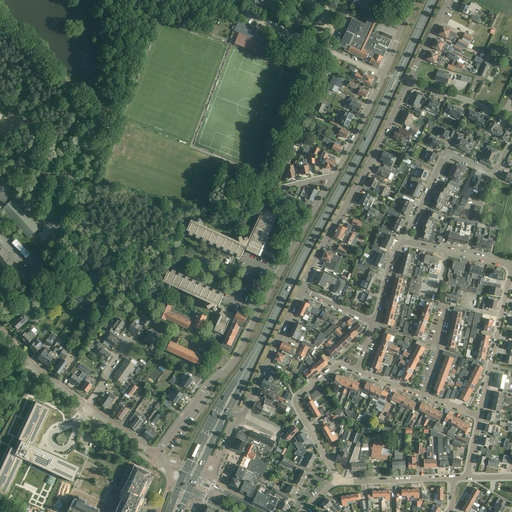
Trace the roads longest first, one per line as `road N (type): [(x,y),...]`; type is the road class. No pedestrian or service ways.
road 1 (unclassified): [(0,158),(184,206),(332,178)]
road 2 (residential): [(155,456),(234,361),(332,178)]
road 3 (primary): [(247,366),(384,102)]
road 4 (residential): [(301,290),(409,81)]
road 5 (residential): [(403,241),(446,153),(494,174),(511,143)]
road 6 (unclassified): [(383,75),(220,0)]
road 7 (residential): [(356,371),(338,364),(294,401),(339,481)]
road 8 (residential): [(479,416),(511,268)]
road 9 (residential): [(241,415),(301,290)]
road 10 (primary): [(247,366),(183,474)]
